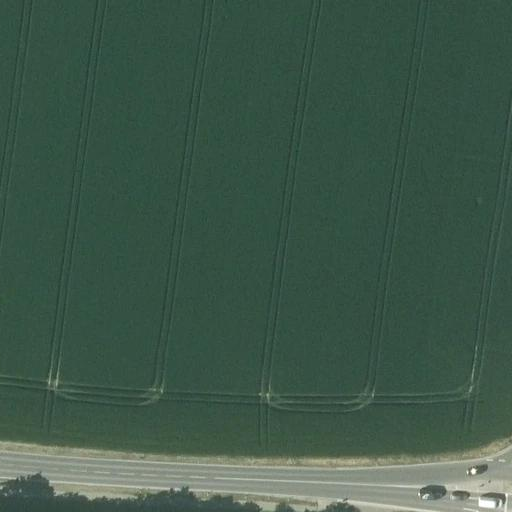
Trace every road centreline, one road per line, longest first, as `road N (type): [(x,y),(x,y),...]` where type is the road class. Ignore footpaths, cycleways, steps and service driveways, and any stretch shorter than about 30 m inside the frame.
road 1 (secondary): [(0,464),(349,483)]
road 2 (secondary): [(486,473),(349,483)]
road 3 (secondary): [(349,483),(480,511)]
